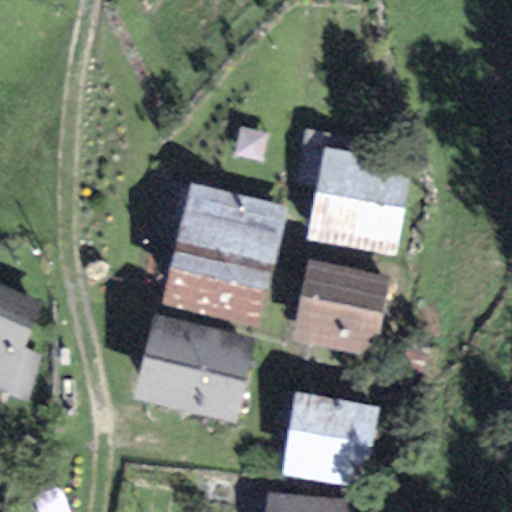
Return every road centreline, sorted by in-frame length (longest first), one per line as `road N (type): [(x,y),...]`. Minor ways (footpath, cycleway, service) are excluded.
road 1 (track): [(96,511),(107,425),(79,292)]
road 2 (track): [(79,292),(74,175),(81,74)]
